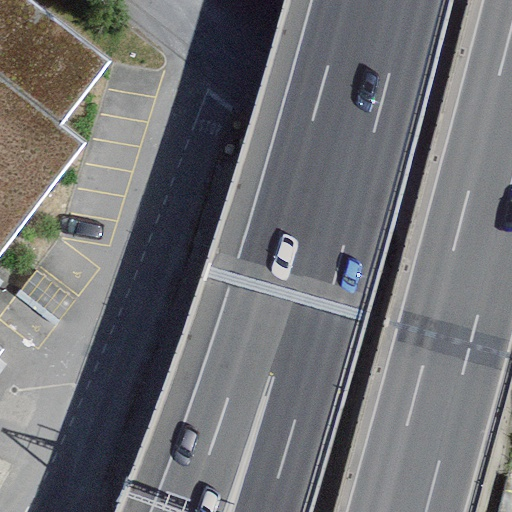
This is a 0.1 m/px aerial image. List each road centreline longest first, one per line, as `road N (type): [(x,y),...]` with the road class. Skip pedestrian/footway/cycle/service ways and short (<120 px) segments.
road 1 (unknown): [(226,52),(125,306),(69,511)]
road 2 (residential): [(157,0),(511,272)]
road 3 (motorway): [(406,511),(511,108)]
road 4 (motorway): [(376,0),(295,295)]
road 5 (motorway): [(295,295),(195,511)]
road 6 (motorway): [(295,295),(241,511)]
